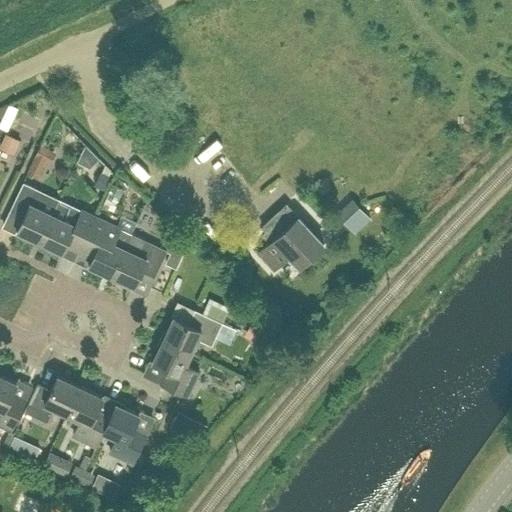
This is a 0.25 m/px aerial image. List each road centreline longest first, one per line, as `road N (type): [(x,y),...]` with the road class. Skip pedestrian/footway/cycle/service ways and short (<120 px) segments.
road 1 (unclassified): [(0,83),(173,0)]
road 2 (residential): [(41,326),(62,283),(128,316),(109,359)]
